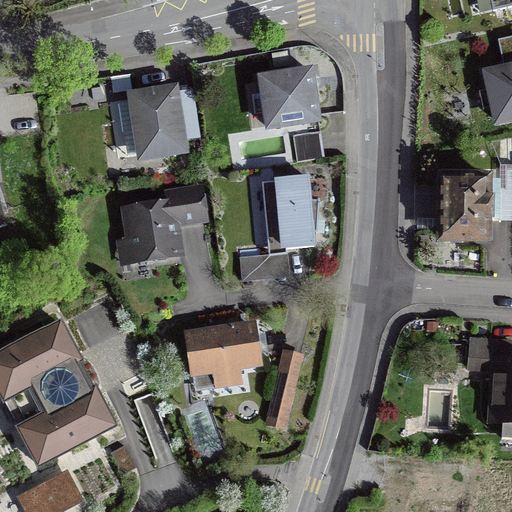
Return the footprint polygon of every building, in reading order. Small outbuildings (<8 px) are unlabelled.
[(511,8),(511,0),(488,0),(492,13),(511,8)] [(496,124),(511,120),(511,70),(486,76),(496,124)] [(267,130),(317,122),(309,73),(260,80),(267,130)] [(141,158),(180,152),(172,94),(132,100),(141,158)] [(311,234),(316,234),(318,203),(308,202),(306,180),(278,183),(284,251),(313,249),(311,234)] [(492,222),(492,200),(486,200),(486,180),(440,180),(440,241),(485,241),(486,222),(492,222)] [(178,256),(173,227),(203,221),(198,192),(166,197),(167,207),(125,213),(133,263),(178,256)] [(238,260),(241,284),(288,280),(286,255),(238,260)] [(82,360),(63,324),(0,357),(0,392),(4,400),(12,396),(28,424),(19,429),(39,466),(117,424),(98,389),(93,391),(85,376),(78,362),(82,360)] [(251,330),(188,339),(193,374),(213,371),(214,378),(238,374),(236,367),(256,364),(251,330)] [(511,362),(510,362),(511,345),(470,342),(469,361),(495,363),(490,424),(511,425),(511,362)] [(281,430),(298,363),(283,360),(267,427),(281,430)] [(32,511),(53,511),(79,498),(66,475),(25,497),(32,511)] [(410,511),(460,511),(462,496),(428,494),(429,478),(389,475),(388,493),(412,494),(410,511)]
